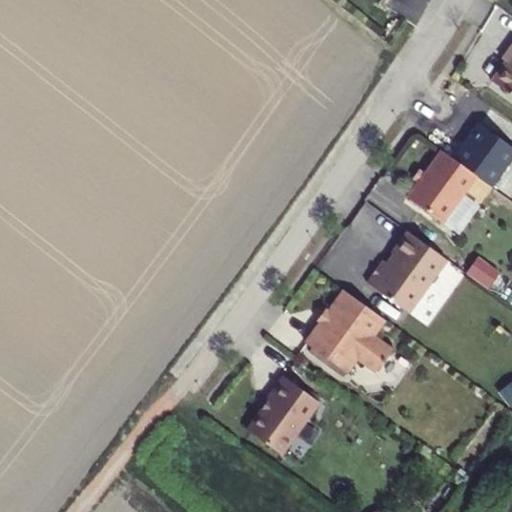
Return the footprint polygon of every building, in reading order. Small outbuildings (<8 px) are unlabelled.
[(378,0),(379,0),(400,14),(408,0),(378,0)] [(511,42),(510,45),(511,46),(511,49),(493,76),(511,90),(511,42)] [(478,171),(443,146),(409,193),(443,218),(478,171)] [(448,255),(410,228),(388,259),(384,255),(368,278),(410,308),(448,255)] [(490,286),(499,270),(475,256),(466,272),(490,286)] [(387,316),(346,287),(308,339),(348,368),(359,354),(379,368),(394,346),(375,332),(387,316)] [(270,398),(248,427),(282,452),(321,400),(285,373),(268,396),(270,398)]
